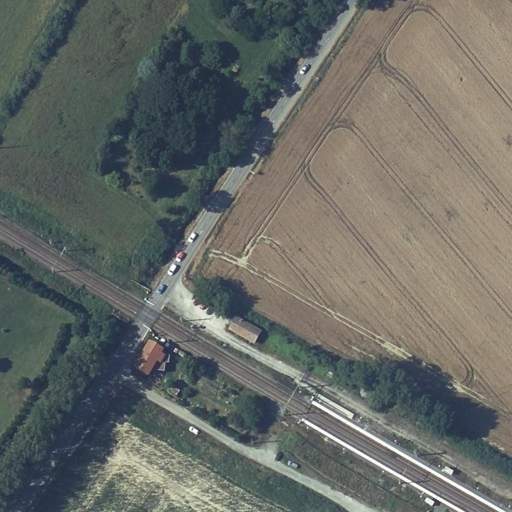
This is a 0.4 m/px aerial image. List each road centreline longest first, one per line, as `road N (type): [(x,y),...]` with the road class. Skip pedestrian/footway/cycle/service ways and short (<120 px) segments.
road 1 (tertiary): [(112,370),(352,0)]
road 2 (unclassified): [(112,370),(359,511)]
road 3 (tertiary): [(21,511),(112,370)]
